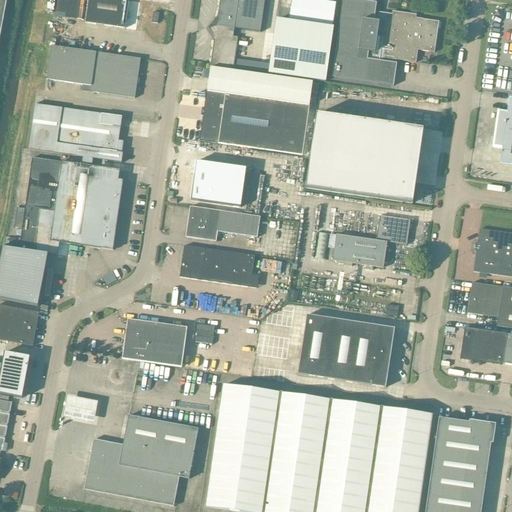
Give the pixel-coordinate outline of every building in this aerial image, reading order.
[(58,0),(56,16),(76,19),(79,0),(58,0)] [(128,2),(128,0),(87,0),(85,24),(124,29),(135,31),(139,3),(128,2)] [(218,0),(215,27),(210,67),(233,70),(237,38),(233,38),(234,30),(260,33),(264,0),(218,0)] [(308,0),(291,0),(288,21),(277,19),(269,75),(325,83),(333,28),(332,28),(335,4),(308,0)] [(433,54),(438,23),(415,19),(415,15),(392,12),(390,21),(389,20),(386,20),(382,19),(379,18),(376,16),(373,15),(371,13),(368,12),(365,10),(362,9),(359,8),(356,7),(353,6),(349,6),(346,5),(343,5),(342,4),(332,78),(391,86),(394,60),(415,63),(417,51),(433,54)] [(134,99),(140,60),(51,47),(46,80),(90,87),(90,89),(93,93),(134,99)] [(207,93),(206,93),(199,142),(302,157),(312,83),(210,69),(207,93)] [(511,164),(511,99),(509,99),(507,112),(497,111),(492,148),(502,149),(500,163),(511,164)] [(123,142),(118,142),(122,118),(34,105),(27,150),(82,158),(93,160),(121,164),(123,154),(122,154),(123,142)] [(316,115),(305,189),(412,205),(423,131),(316,115)] [(0,248),(0,300),(38,307),(48,254),(49,242),(59,244),(113,251),(123,182),(118,181),(120,172),(92,167),(93,160),(82,158),(81,166),(62,163),(32,159),(19,250),(9,249),(6,248),(0,247),(0,248)] [(197,162),(191,200),(241,207),(246,169),(197,162)] [(259,218),(220,212),(189,207),(185,238),(215,242),(217,233),(256,238),(259,218)] [(24,209),(18,208),(15,228),(21,229),(24,209)] [(376,241),(336,235),(334,249),(332,261),(383,268),(386,243),(406,246),(410,221),(379,216),(376,241)] [(511,278),(511,234),(479,230),(473,273),(511,278)] [(325,261),(328,235),(318,234),(314,260),(325,261)] [(258,277),(251,276),(254,257),(184,247),(179,278),(256,289),(258,277)] [(511,289),(471,283),(467,314),(497,318),(496,327),(511,329),(511,289)] [(290,292),(289,300),(296,301),(298,293),(290,292)] [(0,306),(0,340),(32,347),(39,313),(0,306)] [(385,388),(394,329),(306,316),(297,375),(385,388)] [(182,368),(187,329),(128,320),(122,360),(182,368)] [(195,343),(212,345),(214,327),(198,325),(195,343)] [(511,335),(465,329),(461,359),(511,365),(511,335)] [(70,365),(80,367),(78,377),(103,381),(107,358),(72,352),(70,365)] [(0,364),(0,394),(22,399),(30,358),(4,353),(2,365),(0,364)] [(418,511),(433,416),(280,394),(224,386),(206,508),(234,511),(418,511)] [(68,394),(64,414),(94,420),(97,400),(68,394)] [(4,444),(11,403),(0,400),(0,463),(1,461),(0,460),(0,452),(0,451),(2,452),(2,451),(6,452),(7,444),(4,444)] [(189,480),(198,429),(128,416),(123,446),(93,440),(84,490),(173,507),(179,478),(189,480)] [(481,511),(493,426),(439,418),(425,511),(481,511)]
